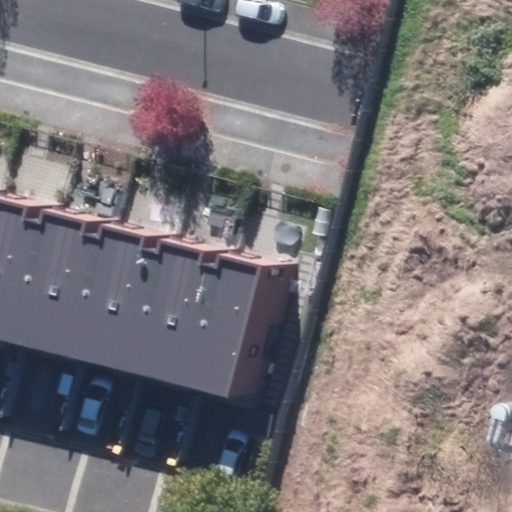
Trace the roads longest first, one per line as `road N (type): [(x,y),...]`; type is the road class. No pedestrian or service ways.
road 1 (residential): [(0,10),(351,97)]
road 2 (residential): [(0,444),(236,511)]
